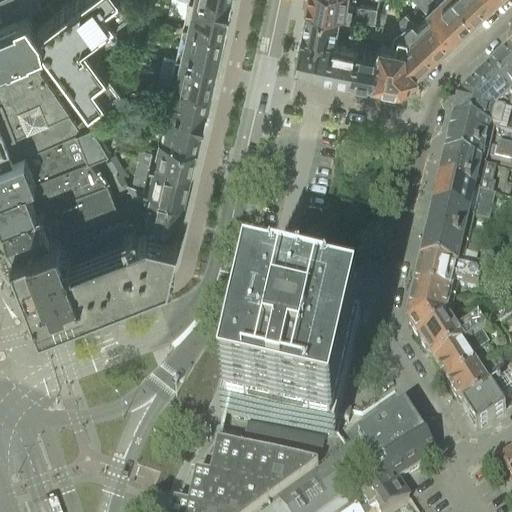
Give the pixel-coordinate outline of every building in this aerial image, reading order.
[(0,0),(0,18),(27,7),(41,2),(40,0),(0,0)] [(0,61),(33,48),(31,45),(40,41),(91,110),(75,122),(80,129),(81,130),(93,125),(98,135),(106,93),(120,82),(87,37),(132,4),(128,0),(68,0),(64,4),(60,7),(53,12),(50,8),(47,3),(32,14),(27,7),(0,18),(0,61)] [(192,0),(189,0),(184,25),(223,33),(228,7),(192,0)] [(306,0),(305,10),(339,16),(355,19),(362,21),(361,26),(359,31),(359,34),(380,38),(388,0),(378,0),(377,9),(344,4),(344,0),(306,0)] [(414,0),(429,15),(451,39),(473,19),(455,0),(438,0),(437,2),(434,0),(414,0)] [(455,0),(473,19),(493,0),(455,0)] [(139,7),(127,15),(144,18),(146,8),(139,7)] [(305,10),(300,34),(329,40),(335,41),(335,40),(339,16),(305,10)] [(407,39),(402,38),(404,60),(416,72),(451,39),(429,15),(417,26),(404,13),(398,18),(401,30),(404,27),(407,39)] [(184,25),(176,57),(216,65),(223,33),(184,25)] [(294,64),(323,70),(329,40),(300,34),(294,64)] [(377,49),(370,80),(401,87),(416,72),(404,60),(402,38),(393,36),(391,46),(379,43),(378,49),(377,49)] [(323,70),(348,75),(354,44),(335,40),(335,41),(329,40),(323,70)] [(348,75),(370,80),(377,49),(354,44),(348,75)] [(119,61),(130,63),(133,48),(123,46),(119,61)] [(156,81),(170,84),(210,92),(216,65),(176,57),(176,58),(162,55),(156,81)] [(511,62),(506,56),(486,74),(511,101),(511,62)] [(76,132),(81,130),(80,129),(75,122),(37,67),(2,81),(4,86),(0,87),(0,164),(76,134),(76,132)] [(511,101),(486,74),(471,88),(494,111),(494,112),(511,116),(511,101)] [(170,84),(165,110),(204,119),(210,92),(170,84)] [(458,98),(453,122),(493,131),(511,135),(511,116),(494,112),(494,111),(471,88),(460,98),(458,98)] [(165,110),(159,138),(197,146),(204,119),(165,110)] [(453,122),(446,152),(486,161),(487,159),(510,164),(511,153),(511,147),(497,144),(496,150),(489,148),(493,131),(453,122)] [(0,164),(0,195),(90,160),(109,152),(98,135),(93,125),(81,130),(76,132),(76,134),(0,164)] [(137,160),(153,164),(153,161),(192,170),(197,146),(159,138),(155,152),(140,148),(137,160)] [(446,152),(438,185),(491,197),(493,187),(490,187),(494,170),(484,168),(486,161),(446,152)] [(116,153),(111,156),(123,176),(128,173),(116,153)] [(0,195),(0,218),(2,224),(107,182),(90,160),(0,195)] [(112,160),(107,163),(112,172),(117,169),(112,160)] [(134,171),(132,181),(147,187),(147,189),(185,198),(192,170),(153,161),(153,164),(137,160),(134,171)] [(121,174),(116,177),(121,186),(126,183),(121,174)] [(11,250),(11,251),(58,233),(57,232),(95,217),(117,209),(107,182),(2,224),(12,250),(11,250)] [(146,190),(126,183),(144,212),(147,217),(160,220),(179,224),(185,198),(147,189),(146,190)] [(438,185),(432,211),(472,220),(484,223),(487,223),(493,198),(491,197),(438,185)] [(432,211),(426,237),(478,249),(480,240),(469,237),(472,220),(432,211)] [(58,233),(11,251),(12,252),(13,252),(41,321),(54,316),(72,308),(73,309),(83,305),(83,304),(126,286),(126,288),(135,284),(135,283),(168,270),(172,252),(176,235),(177,234),(157,229),(128,222),(127,220),(101,231),(95,217),(57,232),(58,233)] [(311,220),(309,230),(332,236),(334,226),(328,225),(311,220)] [(426,237),(420,263),(460,272),(464,256),(476,259),(478,249),(426,237)] [(420,263),(414,291),(454,300),(457,287),(477,292),(480,277),(460,272),(420,263)] [(406,325),(417,342),(452,319),(451,318),(451,314),(454,300),(414,291),(406,325)] [(511,313),(508,305),(500,308),(505,318),(511,314),(511,313)] [(224,415),(330,439),(354,333),(301,321),(299,328),(288,325),(289,318),(249,309),(224,415)] [(417,342),(432,365),(484,332),(477,321),(460,331),(452,319),(417,342)] [(432,365),(447,388),(474,370),(467,358),(485,346),(479,336),(484,332),(432,365)] [(447,388),(461,410),(511,377),(511,376),(507,380),(500,370),(482,381),(474,370),(447,388)] [(511,377),(461,410),(476,433),(504,414),(497,402),(511,392),(511,377)] [(323,511),(338,502),(336,498),(343,493),(423,441),(404,411),(317,471),(280,498),(267,508),(269,511),(268,511),(323,511)] [(338,422),(339,422),(347,424),(350,413),(340,411),(338,422)] [(324,444),(246,426),(242,445),(320,463),(324,444)] [(343,493),(346,498),(381,475),(382,478),(395,470),(398,471),(403,479),(434,458),(423,441),(343,493)] [(172,511),(261,511),(267,508),(280,498),(317,471),(219,448),(217,448),(209,481),(197,478),(195,478),(188,511),(178,509),(175,508),(173,507),(172,511)] [(511,456),(497,466),(511,489),(511,456)] [(374,511),(401,495),(394,485),(403,479),(398,471),(395,470),(382,478),(381,475),(346,498),(356,511),(374,511)] [(393,511),(407,503),(401,495),(374,511),(356,511),(346,498),(343,493),(336,498),(338,502),(323,511),(393,511)] [(412,511),(407,503),(393,511),(412,511)]
